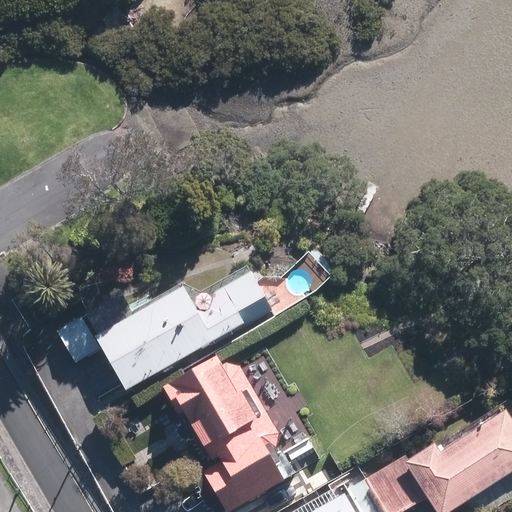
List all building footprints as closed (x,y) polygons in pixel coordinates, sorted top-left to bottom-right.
[(121,293),(57,330),(76,363),(101,349),(124,390),(244,322),(246,325),(273,310),(248,269),(221,285),(228,297),(217,303),(221,312),(203,322),(181,283),(132,312),(121,293)] [(217,361),(213,353),(212,352),(159,384),(159,385),(173,408),(177,406),(184,419),(181,420),(201,455),(209,456),(214,454),(216,458),(199,468),(224,511),(281,479),(280,478),(292,471),(283,456),(268,455),(263,447),(270,443),(275,432),(230,355),(219,361),(217,361)] [(368,478),(387,511),(403,511),(429,497),(438,511),(447,511),(511,469),(511,417),(505,407),(440,450),(435,441),(411,458),(408,454),(379,472),(370,477),(368,478)] [(364,478),(373,473),(368,464),(366,459),(357,465),(359,469),(364,478)] [(387,511),(368,478),(346,492),(311,511),(387,511)]
